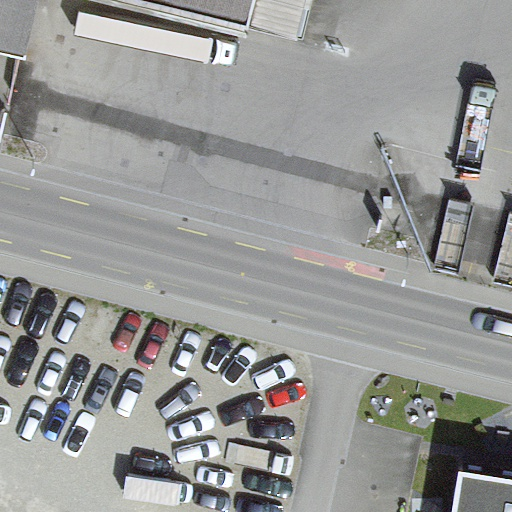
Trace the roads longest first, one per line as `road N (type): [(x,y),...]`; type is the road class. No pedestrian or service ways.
road 1 (secondary): [(0,214),(511,346)]
road 2 (unknown): [(206,267),(333,103),(398,48),(488,0)]
